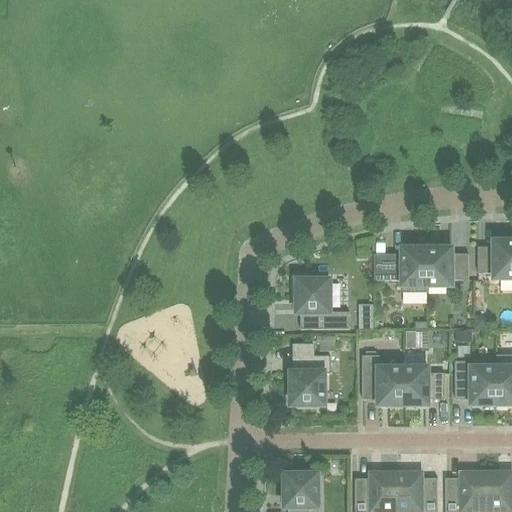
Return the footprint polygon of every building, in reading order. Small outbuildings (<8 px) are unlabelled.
[(511,280),(511,242),(494,242),(494,248),(478,248),(478,274),(494,274),(494,280),(511,280)] [(452,249),(427,250),(427,288),(453,287),(453,281),(469,281),(469,255),(453,255),(452,249)] [(427,288),(427,250),(402,250),(402,256),(386,256),(386,282),(402,282),(402,294),(428,294),(427,288)] [(330,281),(296,281),(296,315),(300,315),(300,331),(349,331),(349,313),(331,313),(330,281)] [(372,307),(360,307),(360,329),(372,329),(372,307)] [(416,349),(416,333),(406,332),(406,349),(416,349)] [(469,332),(455,332),(455,344),(469,344),(469,332)] [(298,351),(342,351),(342,339),(298,339),(298,351)] [(496,369),(496,406),(511,406),(511,356),(496,356),(496,369)] [(294,373),(291,373),(291,407),(325,407),(325,374),(331,374),(331,357),(294,357),(294,373)] [(378,407),(404,407),(403,369),(380,369),(380,357),(362,357),(362,401),(378,401),(378,407)] [(496,406),(496,369),(472,369),(472,363),(455,363),(455,401),(471,401),(471,407),(496,406)] [(403,369),(404,407),(429,407),(429,401),(445,401),(445,375),(429,375),(429,369),(403,369)] [(486,511),(487,474),(462,475),(462,480),(445,480),(445,511),(486,511)] [(487,474),(486,511),(511,511),(511,479),(511,474),(487,474)] [(288,511),(315,511),(315,509),(319,509),(319,475),(285,475),(285,509),(288,509),(288,511)] [(396,511),(396,475),(371,475),(371,480),(355,480),(354,511),(396,511)] [(396,475),(396,511),(437,511),(437,480),(421,480),(421,475),(396,475)]
